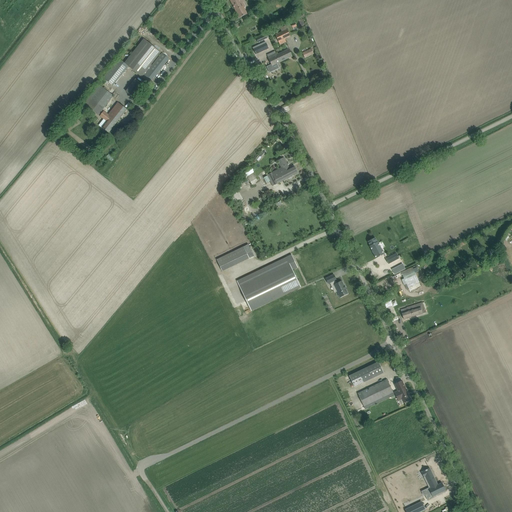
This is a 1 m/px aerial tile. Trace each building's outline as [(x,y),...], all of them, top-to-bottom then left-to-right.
[(245,7),(241,0),(230,0),(239,18),(247,14),(244,7),(245,7)] [(282,32),(275,35),(280,45),(286,42),(285,39),(290,36),(287,29),(282,32)] [(268,38),(266,34),(256,39),(258,43),(268,38)] [(128,66),(141,77),(142,76),(143,77),(152,65),(151,64),(161,52),(144,39),(125,63),(128,66)] [(258,45),(259,47),(261,52),(269,48),(265,41),(258,45)] [(303,53),(305,58),(314,54),(311,48),(303,53)] [(280,62),(292,56),(289,49),(277,55),(280,62)] [(268,57),(272,65),(267,67),(270,72),(279,68),(277,63),(280,62),(277,55),(275,51),(272,53),(267,55),(268,57)] [(162,53),(152,65),(143,77),(150,83),(154,78),(153,77),(168,58),(162,53)] [(137,100),(146,87),(136,79),(126,92),(137,100)] [(99,115),(114,95),(98,84),(83,103),(99,115)] [(109,133),(127,109),(118,102),(109,114),(104,111),(100,116),(107,121),(102,127),(109,133)] [(284,157),(280,160),(278,161),(281,168),(267,175),(273,186),(294,175),(298,173),(294,166),(290,168),(284,157)] [(253,185),(260,181),(255,172),(248,176),(253,185)] [(375,238),(368,241),(370,246),(369,246),(376,258),(384,254),(378,242),(377,242),(375,238)] [(249,244),(215,257),(220,270),(253,257),(249,244)] [(386,259),(388,264),(399,258),(396,253),(386,259)] [(301,287),(298,281),(293,270),(298,268),(292,255),(237,281),(247,301),(247,302),(251,311),(296,290),(301,287)] [(408,287),(412,285),(419,282),(413,267),(406,270),(402,272),(408,286),(408,287)] [(335,280),(337,280),(334,275),(326,279),(328,284),(330,283),(332,286),(334,285),(340,297),(348,294),(346,289),(344,286),(342,281),(337,283),(335,280)] [(392,322),(399,319),(394,307),(397,305),(394,300),(385,304),(392,322)] [(422,303),(412,306),(407,308),(408,311),(402,313),(404,319),(409,318),(425,312),(424,309),(424,307),(422,303)] [(384,373),(379,362),(349,376),(354,387),(384,373)] [(365,409),(366,409),(368,408),(391,397),(395,395),(394,393),(387,380),(358,394),(361,400),(364,407),(365,409)] [(398,391),(394,393),(395,394),(398,401),(399,401),(400,404),(404,402),(404,403),(411,399),(402,381),(395,384),(398,391)] [(410,416),(400,420),(401,424),(394,427),(398,435),(403,432),(405,431),(406,433),(410,444),(412,443),(414,448),(422,444),(421,441),(422,440),(420,436),(420,435),(419,436),(417,432),(418,432),(417,429),(415,425),(414,425),(410,416)] [(431,488),(423,492),(425,495),(427,499),(433,496),(446,490),(445,490),(443,488),(444,487),(443,485),(442,486),(441,483),(442,483),(438,485),(432,473),(430,468),(429,469),(430,469),(432,473),(425,476),(431,488)] [(419,503),(406,509),(406,511),(419,511),(423,511),(422,510),(419,503)]
